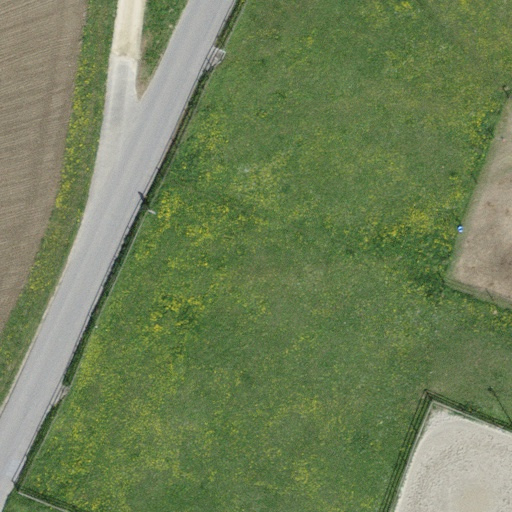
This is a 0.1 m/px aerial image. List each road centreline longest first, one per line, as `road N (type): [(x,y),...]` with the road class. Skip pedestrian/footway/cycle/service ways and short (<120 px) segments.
road 1 (unclassified): [(214,0),(0,465)]
road 2 (track): [(99,247),(131,0)]
